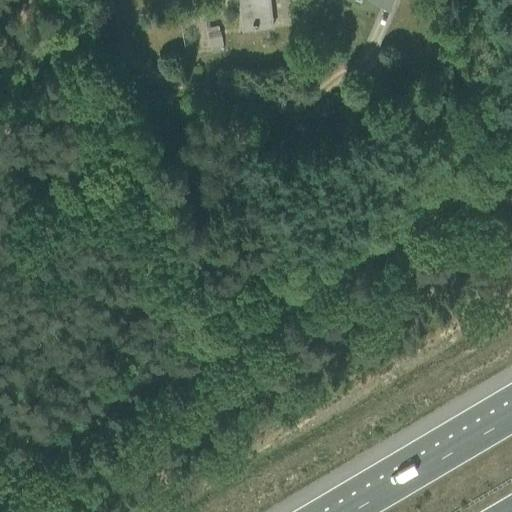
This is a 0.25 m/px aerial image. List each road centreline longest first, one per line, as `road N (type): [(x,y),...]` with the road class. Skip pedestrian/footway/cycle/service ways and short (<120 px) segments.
road 1 (track): [(0,459),(281,289),(511,162)]
road 2 (motorway): [(511,422),(360,511)]
